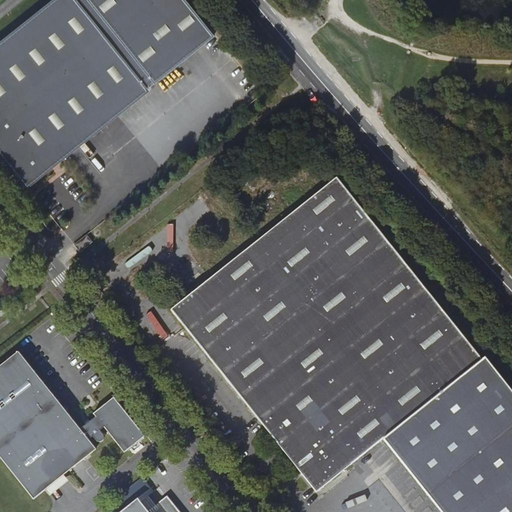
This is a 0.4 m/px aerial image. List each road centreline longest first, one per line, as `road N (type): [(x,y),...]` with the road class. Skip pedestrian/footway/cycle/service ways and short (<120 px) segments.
road 1 (unclassified): [(247,511),(0,198)]
road 2 (secondary): [(511,294),(253,0)]
